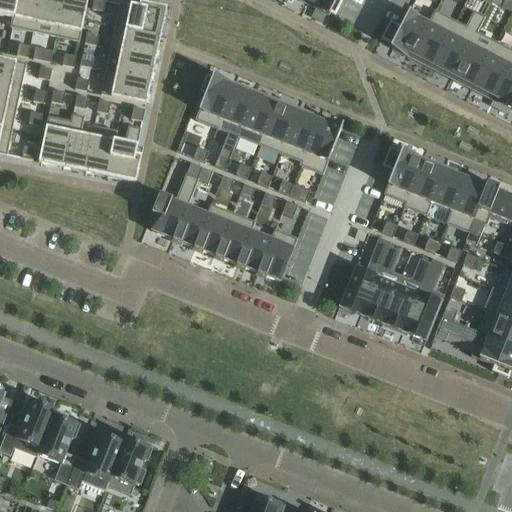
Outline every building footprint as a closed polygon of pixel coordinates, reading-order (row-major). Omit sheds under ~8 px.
[(0,0),(0,17),(13,20),(10,29),(11,30),(17,0),(0,0)] [(17,0),(11,30),(34,34),(40,0),(17,0)] [(40,0),(34,34),(56,39),(64,0),(40,0)] [(64,0),(56,39),(79,44),(88,0),(64,0)] [(95,0),(92,12),(104,14),(106,3),(95,0)] [(309,0),(308,3),(309,4),(317,8),(315,10),(329,18),(330,15),(335,17),(343,1),(340,0),(309,0)] [(511,1),(509,0),(505,0),(502,9),(511,13),(511,1)] [(121,6),(116,29),(161,39),(166,15),(152,12),(153,7),(132,2),(131,8),(121,6)] [(390,23),(381,41),(392,47),(390,49),(404,56),(406,54),(412,57),(411,60),(412,60),(436,13),(435,13),(429,25),(408,15),(401,29),(390,23)] [(436,13),(412,60),(424,67),(426,64),(433,68),(456,24),(436,13)] [(456,24),(433,68),(453,78),(451,81),(452,81),(484,19),(474,14),(466,29),(456,24)] [(484,19),(452,81),(465,88),(466,85),(473,88),(471,91),(472,92),(497,45),(477,34),(485,19),(484,19)] [(116,29),(111,51),(156,61),(161,39),(116,29)] [(87,35),(85,46),(96,48),(99,37),(87,35)] [(511,52),(497,45),(472,92),(485,98),(487,96),(488,96),(493,99),(494,99),(511,64),(511,52)] [(19,46),(17,58),(28,60),(31,49),(19,46)] [(36,50),(33,61),(51,65),(53,54),(36,50)] [(111,51),(106,74),(151,83),(156,61),(111,51)] [(65,56),(62,68),(74,70),(76,59),(65,56)] [(83,57),(80,68),(92,71),(94,59),(83,57)] [(0,60),(0,84),(22,89),(26,66),(0,60)] [(511,64),(494,99),(501,103),(500,106),(511,112),(511,64)] [(41,69),(38,80),(50,83),(52,71),(41,69)] [(106,74),(101,97),(146,107),(151,83),(106,74)] [(206,96),(195,122),(218,131),(236,86),(235,85),(234,88),(227,85),(228,82),(213,77),(212,80),(207,77),(200,94),(206,96)] [(78,80),(75,92),(87,94),(89,83),(78,80)] [(0,84),(0,108),(17,112),(22,89),(0,84)] [(236,86),(218,131),(228,135),(219,158),(230,162),(239,140),(256,97),(248,94),(249,91),(236,86)] [(36,92),(33,104),(45,106),(47,95),(36,92)] [(54,93),(51,104),(63,107),(65,95),(54,93)] [(256,97),(239,140),(260,148),(277,105),(256,97)] [(77,98),(75,109),(86,112),(88,100),(77,98)] [(99,103),(97,114),(108,116),(111,105),(99,103)] [(277,105),(260,148),(281,156),(298,114),(277,105)] [(0,108),(0,131),(12,134),(17,112),(0,108)] [(134,110),(131,121),(143,124),(145,112),(134,110)] [(298,114),(281,156),(301,164),(300,168),(301,169),(319,122),(298,114)] [(31,115),(29,126),(40,128),(43,117),(31,115)] [(48,119),(39,164),(62,169),(73,117),(72,117),(71,124),(48,119)] [(73,117),(62,169),(84,174),(94,128),(93,128),(91,138),(81,136),(84,119),(73,117)] [(319,122),(301,169),(323,177),(343,128),(328,122),(327,125),(319,122)] [(94,128),(84,174),(107,178),(116,133),(94,128)] [(116,133),(107,178),(130,183),(133,169),(139,171),(143,150),(137,149),(141,131),(129,129),(125,145),(115,143),(117,133),(116,133)] [(0,131),(0,155),(7,157),(12,134),(0,131)] [(24,149),(22,160),(33,163),(35,151),(24,149)] [(198,150),(194,160),(204,165),(209,154),(198,150)] [(390,150),(382,168),(393,173),(384,197),(405,205),(404,209),(405,210),(424,160),(423,160),(422,163),(415,160),(416,157),(402,151),(401,154),(390,150)] [(219,158),(215,169),(225,173),(230,162),(219,158)] [(424,160),(405,210),(426,218),(444,171),(436,168),(437,165),(424,160)] [(157,218),(152,233),(173,241),(173,243),(187,208),(198,181),(202,170),(191,166),(187,177),(186,177),(177,200),(172,202),(159,197),(152,216),(157,218)] [(240,166),(236,177),(247,181),(251,171),(240,166)] [(202,170),(198,181),(209,185),(213,174),(202,170)] [(444,171),(426,218),(427,218),(432,205),(451,213),(446,226),(447,226),(467,177),(466,177),(464,179),(444,171)] [(261,175),(257,186),(268,190),(272,179),(261,175)] [(467,177),(447,226),(469,235),(470,234),(489,186),(487,185),(486,188),(479,185),(480,182),(467,177)] [(223,179),(219,189),(230,194),(234,183),(223,179)] [(283,183),(278,194),(289,198),(293,187),(283,183)] [(489,186),(470,234),(481,238),(485,227),(487,227),(490,220),(506,226),(508,223),(511,225),(511,222),(511,198),(498,193),(499,190),(489,186)] [(244,187),(240,198),(251,202),(255,191),(244,187)] [(293,187),(289,198),(305,205),(310,194),(293,187)] [(266,195),(261,206),(272,211),(276,200),(266,195)] [(287,204),(283,215),(293,219),(298,208),(287,204)] [(187,208),(173,243),(181,246),(181,245),(194,250),(212,207),(211,207),(207,216),(187,208)] [(194,250),(194,251),(202,254),(203,253),(216,258),(233,216),(212,207),(194,250)] [(216,258),(215,259),(223,263),(224,261),(237,267),(236,268),(254,224),(233,216),(216,258)] [(254,224),(236,268),(245,271),(245,270),(258,275),(257,276),(258,276),(275,232),(271,241),(252,234),(255,224),(254,224)] [(386,224),(382,235),(393,239),(397,229),(393,227),(392,227),(387,224),(386,224)] [(275,232),(258,276),(266,279),(266,278),(281,284),(298,241),(275,232)] [(407,233),(403,243),(414,248),(418,237),(407,233)] [(469,235),(466,244),(476,248),(481,238),(470,234),(469,235)] [(355,271),(340,309),(362,318),(391,245),(380,241),(368,270),(366,271),(356,268),(355,271)] [(429,241),(424,252),(435,256),(440,245),(429,241)] [(391,245),(362,318),(383,326),(402,279),(393,276),(392,273),(400,253),(390,249),(391,245)] [(497,245),(493,255),(508,261),(504,271),(511,274),(511,249),(507,248),(497,245)] [(451,250),(447,261),(457,265),(462,254),(451,250)] [(467,257),(463,267),(474,272),(478,261),(467,257)] [(384,326),(383,330),(396,335),(397,331),(404,334),(433,262),(432,261),(431,265),(421,261),(413,281),(410,282),(402,279),(383,326),(384,326)] [(433,262),(404,334),(426,343),(441,305),(444,298),(433,294),(444,266),(433,262)] [(493,290),(492,291),(511,298),(511,274),(504,271),(496,291),(493,290)] [(455,288),(450,299),(461,303),(465,292),(455,288)] [(511,298),(492,291),(484,312),(511,323),(511,298)] [(446,309),(442,320),(453,324),(457,314),(446,309)] [(487,315),(479,335),(511,347),(511,323),(484,312),(483,313),(487,315)] [(442,320),(435,339),(446,343),(449,336),(476,346),(471,358),(494,368),(492,373),(508,380),(511,374),(511,347),(479,335),(453,324),(442,320)] [(0,432),(10,407),(1,403),(3,398),(0,396),(0,432)] [(10,426),(0,450),(0,454),(11,459),(14,451),(37,460),(39,457),(55,416),(57,412),(51,410),(52,409),(41,405),(41,406),(39,405),(32,403),(21,431),(10,426)] [(55,416),(39,457),(61,466),(55,483),(67,488),(78,460),(66,455),(77,427),(70,424),(71,424),(71,422),(55,416)] [(78,460),(67,488),(79,492),(82,485),(106,495),(108,489),(106,488),(124,443),(108,437),(108,439),(101,436),(89,465),(81,461),(78,460)] [(124,443),(106,488),(108,489),(131,498),(136,485),(140,486),(146,473),(141,471),(149,450),(150,449),(141,446),(142,445),(131,441),(131,442),(125,440),(124,443)] [(251,511),(279,511),(281,508),(274,505),(275,503),(263,498),(262,500),(257,498),(251,511)] [(50,501),(47,510),(53,511),(57,511),(60,505),(50,501)]
